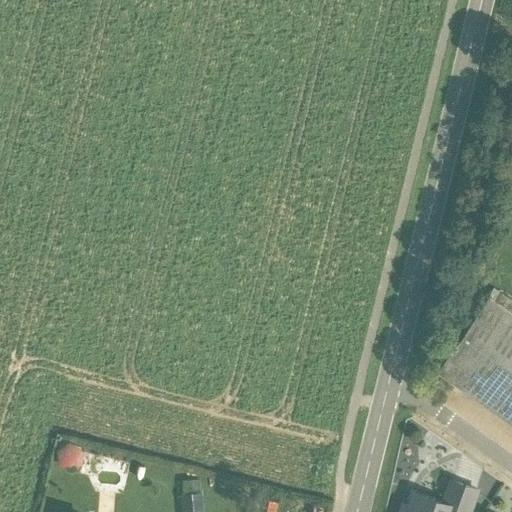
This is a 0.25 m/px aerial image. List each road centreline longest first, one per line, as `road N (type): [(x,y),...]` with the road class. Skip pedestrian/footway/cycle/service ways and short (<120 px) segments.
road 1 (tertiary): [(387,383),(481,0)]
road 2 (residential): [(387,383),(511,466)]
road 3 (tertiary): [(357,511),(387,383)]
